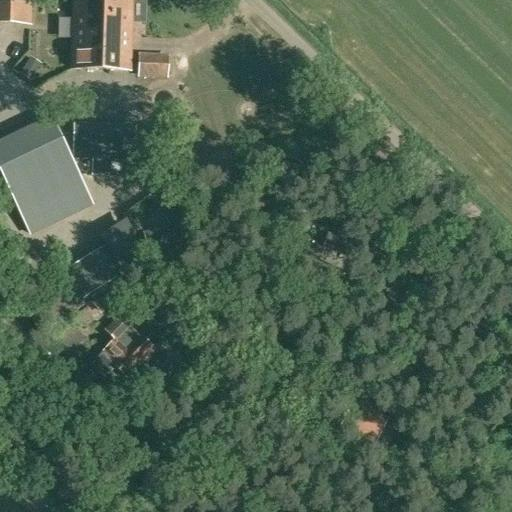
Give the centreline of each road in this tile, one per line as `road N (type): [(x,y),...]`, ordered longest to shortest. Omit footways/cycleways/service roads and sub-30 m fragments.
road 1 (unclassified): [(511,244),(255,0)]
road 2 (track): [(295,511),(267,333)]
